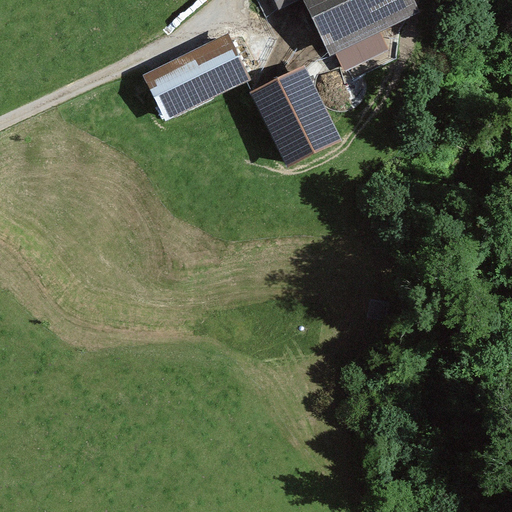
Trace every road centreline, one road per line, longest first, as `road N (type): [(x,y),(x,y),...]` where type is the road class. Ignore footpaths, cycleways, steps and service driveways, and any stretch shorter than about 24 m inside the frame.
road 1 (track): [(127,72),(0,131)]
road 2 (unclassified): [(238,0),(194,37),(127,72)]
